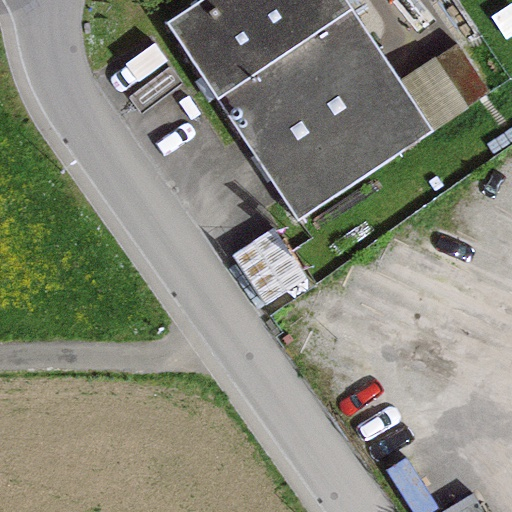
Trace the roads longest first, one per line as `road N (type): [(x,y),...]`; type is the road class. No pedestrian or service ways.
road 1 (unclassified): [(241,352),(74,105),(34,0)]
road 2 (unclassified): [(241,352),(355,511)]
